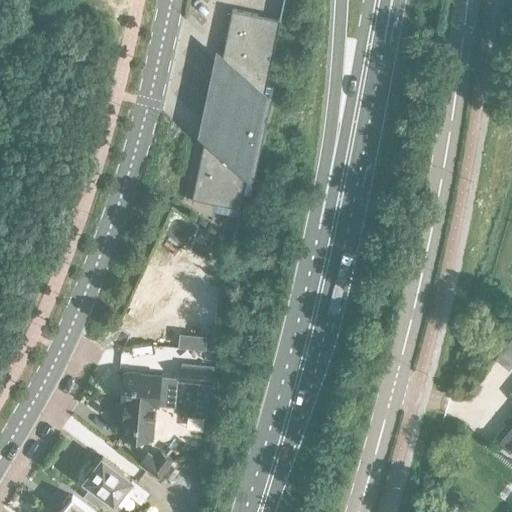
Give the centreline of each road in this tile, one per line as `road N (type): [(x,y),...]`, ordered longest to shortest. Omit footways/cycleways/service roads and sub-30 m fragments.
road 1 (tertiary): [(358,511),(427,247),(466,0)]
road 2 (secondary): [(0,458),(54,363),(101,250),(136,148),(170,0)]
road 3 (primary): [(330,244),(258,511)]
road 4 (primary): [(340,0),(330,244)]
road 5 (primary): [(368,46),(330,244)]
